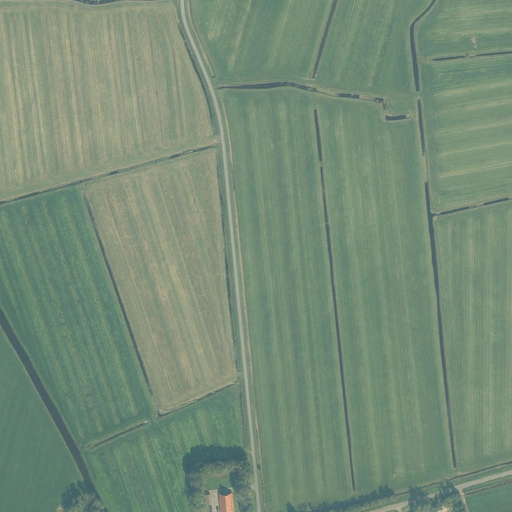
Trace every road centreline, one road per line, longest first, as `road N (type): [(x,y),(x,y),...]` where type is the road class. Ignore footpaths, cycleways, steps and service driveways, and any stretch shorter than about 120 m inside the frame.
road 1 (unclassified): [(259,511),(220,128),(181,0)]
road 2 (track): [(209,82),(292,76),(378,93)]
road 3 (tertiary): [(376,511),(511,472)]
